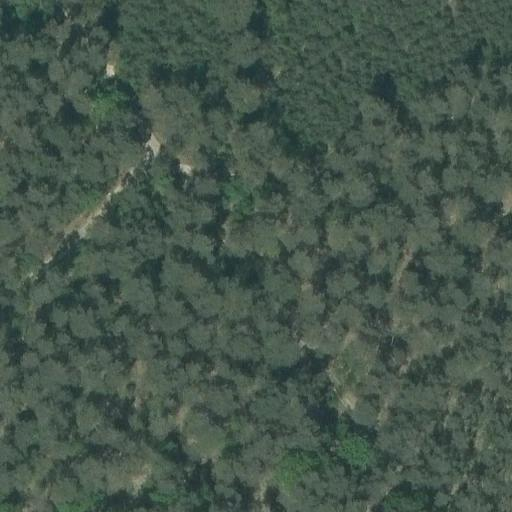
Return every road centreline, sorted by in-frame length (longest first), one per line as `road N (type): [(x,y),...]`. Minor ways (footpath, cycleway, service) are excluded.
road 1 (track): [(54,0),(137,110),(160,164),(427,511)]
road 2 (track): [(0,322),(160,164)]
